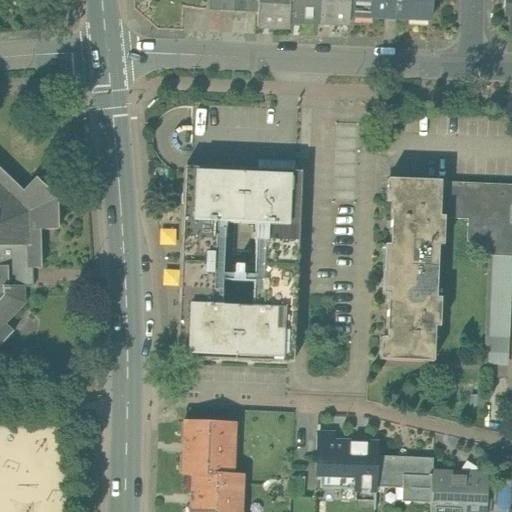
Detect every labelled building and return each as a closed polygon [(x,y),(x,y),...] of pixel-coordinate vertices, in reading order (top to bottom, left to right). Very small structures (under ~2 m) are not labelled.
[(221,0),(209,0),(210,9),(221,10),(221,0)] [(233,0),(221,0),(221,10),(233,10),(233,0)] [(245,0),(233,0),(233,10),(245,11),(245,0)] [(257,0),(245,0),(245,11),(257,11),(257,0)] [(289,0),(257,0),(257,11),(257,26),(288,27),(288,21),(289,0)] [(319,0),(289,0),(288,21),(319,22),(319,0)] [(349,0),(319,0),(319,22),(348,24),(349,14),(349,0)] [(431,0),(349,0),(349,14),(431,18),(431,0)] [(183,166),(175,357),(291,362),(300,171),(183,166)] [(23,192),(0,170),(0,287),(23,287),(24,288),(33,287),(33,285),(33,269),(41,269),(40,230),(57,230),(57,199),(35,179),(23,192)] [(411,269),(416,180),(392,179),(388,268),(411,269)] [(416,180),(411,269),(435,270),(438,215),(440,181),(416,180)] [(511,238),(511,184),(440,181),(438,215),(467,216),(466,239),(487,240),(486,253),(488,253),(509,254),(511,254),(511,238)] [(509,254),(488,253),(483,362),(504,363),(509,254)] [(407,358),(411,269),(388,268),(383,357),(407,358)] [(411,269),(407,358),(431,360),(435,270),(411,269)] [(0,345),(13,332),(5,324),(24,304),(24,288),(23,287),(0,287),(0,345)] [(194,475),(231,475),(233,423),(186,422),(184,474),(194,475)] [(347,476),(349,443),(323,442),(321,481),(323,481),(323,475),(347,476)] [(349,443),(347,476),(355,476),(355,487),(375,488),(375,486),(376,455),(377,444),(349,443)] [(432,457),(376,455),(375,486),(408,488),(408,501),(430,502),(431,470),(432,457)] [(464,472),(431,470),(430,502),(429,511),(485,511),(487,473),(474,472),(475,464),(468,464),(464,472)] [(231,475),(194,475),(193,511),(239,511),(240,475),(231,475)]
